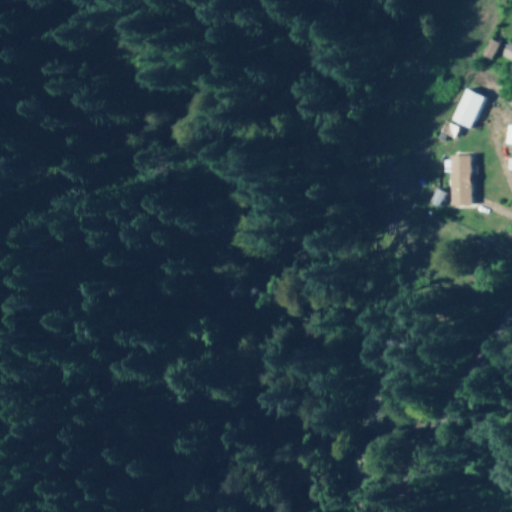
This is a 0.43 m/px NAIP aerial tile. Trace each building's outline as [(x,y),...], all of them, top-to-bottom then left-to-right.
[(494,41),(483,38),(477,55),(487,59),(494,41)] [(511,62),(511,45),(502,42),(497,57),(511,62)] [(466,128),(478,96),(459,88),(447,121),(466,128)] [(511,126),(503,125),(501,143),(511,144),(511,126)] [(466,155),(445,156),(446,207),(467,206),(466,155)]
